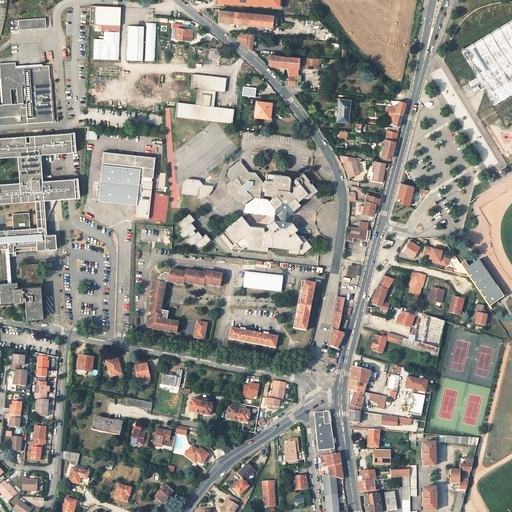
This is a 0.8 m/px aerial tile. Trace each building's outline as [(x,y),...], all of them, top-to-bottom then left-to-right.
[(119,26),(120,7),(96,5),(90,5),(89,24),(94,24),(94,31),(100,31),(100,25),(119,26)] [(271,27),(273,16),(219,10),(218,21),(271,27)] [(47,28),(47,18),(18,20),(19,29),(47,28)] [(511,20),(462,51),(477,77),(468,83),(474,93),(484,87),(494,105),(511,94),(511,20)] [(156,31),(155,23),(147,23),(147,32),(156,31)] [(176,39),(188,40),(189,34),(191,34),(191,30),(182,29),(182,25),(173,24),(173,28),(176,29),(176,39)] [(127,26),(126,60),(141,61),(143,26),(127,26)] [(118,60),(119,32),(103,31),(103,39),(94,39),(93,59),(118,60)] [(237,40),(244,45),(250,49),(252,50),(253,34),(238,33),(237,40)] [(275,56),(275,55),(270,55),(269,64),(271,65),(289,66),(289,76),(297,76),(297,75),(298,67),(318,68),(319,59),(305,57),(305,59),(275,56)] [(0,125),(53,121),(49,64),(15,67),(15,62),(0,62),(0,71),(2,104),(0,104),(0,125)] [(213,107),(215,94),(215,92),(225,93),(226,78),(192,74),(190,88),(197,89),(195,104),(177,102),(176,107),(175,116),(232,123),(234,109),(213,107)] [(288,84),(295,85),(297,86),(298,82),(301,82),(301,75),(297,75),(297,76),(289,76),(288,81),(288,84)] [(242,95),(255,97),(256,88),(243,86),(242,95)] [(337,121),(343,122),(348,122),(350,100),(339,99),(338,108),(337,121)] [(405,102),(399,101),(397,109),(389,109),(389,112),(394,113),(396,113),(402,114),(404,109),(405,102)] [(256,102),(255,117),(268,118),(268,120),(271,120),(272,109),(271,109),(271,103),(256,102)] [(394,113),(393,116),(392,120),(394,121),(392,125),(399,127),(401,120),(402,114),(396,113),(394,113)] [(88,139),(98,140),(99,131),(89,130),(88,139)] [(387,130),(385,139),(395,141),(396,137),(397,133),(387,130)] [(359,134),(354,133),(336,131),(335,138),(372,143),(373,136),(359,134)] [(0,183),(0,203),(35,201),(44,200),(79,197),(78,178),(42,180),(40,154),(76,152),(75,132),(0,137),(0,157),(17,156),(19,182),(0,183)] [(395,141),(385,139),(378,137),(377,142),(384,144),(381,156),(391,158),(392,154),(395,141)] [(355,157),(374,160),(374,158),(365,157),(366,153),(341,150),(340,154),(355,157)] [(103,151),(102,165),(140,169),(140,167),(154,168),(155,157),(103,151)] [(355,157),(345,160),(345,161),(349,176),(359,173),(355,157)] [(249,172),(240,161),(229,170),(228,176),(232,181),(228,185),(229,187),(228,187),(228,188),(229,188),(229,191),(229,193),(231,196),(233,200),(235,201),(237,203),(240,203),(242,203),(244,205),(253,198),(260,198),(261,192),(265,192),(264,195),(271,196),(272,199),(269,201),(275,209),(275,213),(276,214),(276,216),(275,216),(274,220),(267,226),(270,229),(267,232),(264,231),(264,228),(250,227),(242,217),(226,230),(240,248),(244,245),(248,249),(267,251),(268,246),(290,249),(290,253),(302,254),(311,247),(303,237),(298,236),(294,232),(297,229),(292,222),(292,218),(291,218),(291,215),(293,215),(293,211),(300,205),(298,202),(302,198),(308,199),(317,191),(312,184),(311,185),(309,182),(309,181),(304,174),(299,178),(298,178),(297,178),(296,178),(295,179),(295,180),(294,182),(290,182),(291,180),(290,179),(290,178),(289,177),(288,176),(267,174),(266,180),(263,182),(256,173),(249,172)] [(385,163),(375,161),(372,180),(382,181),(385,163)] [(140,167),(140,169),(102,165),(98,200),(137,204),(135,217),(144,218),(148,218),(154,168),(140,167)] [(498,170),(501,176),(507,173),(505,168),(498,170)] [(492,174),(486,177),(489,183),(496,180),(492,174)] [(400,183),(413,186),(414,181),(410,180),(411,176),(406,175),(405,179),(401,178),(400,183)] [(198,196),(198,199),(200,198),(203,198),(205,197),(207,196),(209,194),(210,192),(212,190),(213,186),(204,185),(200,180),(189,179),(184,183),(183,194),(198,196)] [(408,205),(413,189),(413,186),(400,183),(397,192),(395,201),(399,202),(408,205)] [(376,204),(379,204),(380,198),(366,194),(364,201),(376,204)] [(0,284),(5,284),(4,279),(11,279),(10,267),(9,267),(9,260),(9,256),(9,252),(16,252),(56,249),(55,234),(46,234),(44,200),(35,201),(37,227),(30,228),(29,213),(22,213),(22,214),(19,214),(19,213),(12,214),(13,229),(0,230),(0,284)] [(373,215),(376,204),(364,201),(361,212),(373,215)] [(429,226),(443,218),(439,211),(425,218),(429,226)] [(189,214),(180,222),(181,223),(179,224),(183,228),(181,230),(182,231),(180,233),(184,237),(186,236),(188,239),(186,240),(190,245),(192,243),(193,245),(195,243),(198,248),(200,246),(201,247),(210,240),(205,234),(202,237),(197,232),(195,233),(193,230),(195,229),(190,223),(194,220),(189,214)] [(358,228),(349,226),(347,240),(353,241),(354,238),(366,240),(368,229),(366,229),(358,228)] [(410,241),(403,251),(413,257),(419,247),(410,241)] [(442,250),(425,246),(422,256),(433,259),(439,260),(438,263),(446,265),(449,256),(441,254),(442,250)] [(494,288),(496,287),(478,260),(476,262),(494,288)] [(463,263),(461,265),(489,308),(492,306),(492,305),(503,298),(496,287),(494,288),(476,262),(468,267),(467,268),(465,265),(464,265),(463,263)] [(43,286),(41,264),(20,265),(22,287),(17,288),(17,283),(5,284),(0,284),(0,302),(24,301),(26,319),(42,318),(40,286),(43,286)] [(359,267),(348,264),(346,275),(356,278),(359,267)] [(215,286),(220,286),(222,275),(214,274),(210,273),(206,272),(206,274),(198,273),(198,274),(194,273),(194,272),(186,270),(185,273),(179,271),(179,269),(171,267),(169,274),(165,273),(159,277),(158,281),(154,281),(152,288),(154,289),(153,293),(151,292),(150,296),(152,297),(151,301),(153,301),(152,305),(151,305),(149,312),(152,313),(151,316),(153,316),(152,320),(150,320),(149,327),(176,332),(178,322),(166,320),(168,311),(160,309),(161,306),(160,306),(161,302),(164,290),(163,290),(164,285),(165,286),(165,281),(167,280),(176,282),(176,280),(180,281),(179,282),(184,283),(184,281),(188,282),(188,280),(192,281),(192,282),(204,285),(204,282),(212,284),(212,282),(216,283),(215,286)] [(283,276),(245,272),(243,287),(281,292),(283,276)] [(412,278),(410,285),(408,293),(418,295),(420,287),(422,280),(420,279),(421,275),(412,272),(411,277),(412,278)] [(377,287),(373,299),(383,302),(387,290),(391,285),(394,279),(384,276),(380,282),(377,287)] [(315,284),(304,282),(302,292),(301,291),(300,295),(301,296),(298,315),(296,315),(295,319),(297,319),(295,329),(306,331),(315,284)] [(431,288),(428,300),(441,303),(444,291),(431,288)] [(452,297),(448,312),(459,315),(463,300),(452,297)] [(344,299),(337,298),(335,312),(342,314),(344,299)] [(383,302),(373,299),(372,304),(381,307),(380,307),(391,311),(393,305),(383,302)] [(477,304),(475,313),(476,313),(475,319),(474,323),(484,325),(486,315),(485,314),(485,311),(481,310),(482,305),(477,304)] [(440,350),(445,321),(403,308),(398,323),(411,327),(414,316),(419,318),(414,341),(440,350)] [(340,320),(342,314),(335,312),(333,322),(340,323),(340,320)] [(207,323),(197,321),(194,337),(204,339),(207,323)] [(275,347),(277,337),(267,335),(268,333),(263,333),(263,334),(245,330),(245,329),(240,328),(240,330),(231,328),(228,338),(275,347)] [(332,330),(329,347),(337,348),(340,343),(343,337),(345,333),(341,332),(338,331),(332,330)] [(386,340),(438,357),(440,350),(414,341),(381,331),(379,336),(375,335),(371,349),(372,349),(372,351),(381,354),(386,340)] [(14,364),(13,364),(12,369),(16,369),(20,370),(20,365),(25,365),(25,355),(14,354),(14,356),(14,364)] [(86,371),(90,371),(92,358),(78,356),(77,370),(86,371)] [(116,373),(120,372),(117,358),(105,361),(109,377),(116,375),(116,373)] [(47,377),(47,369),(48,360),(47,360),(39,359),(37,376),(47,377)] [(143,381),(149,380),(146,364),(135,366),(138,381),(143,380),(143,381)] [(351,374),(349,390),(355,391),(355,392),(362,394),(362,392),(368,377),(374,379),(376,374),(352,367),(351,374)] [(28,370),(20,370),(16,369),(16,373),(16,378),(17,378),(16,385),(26,385),(28,370)] [(161,385),(178,388),(181,370),(177,370),(176,377),(163,374),(161,385)] [(394,388),(398,376),(390,374),(387,386),(394,388)] [(427,381),(407,377),(405,388),(413,389),(413,388),(415,389),(415,390),(425,392),(427,381)] [(48,391),(48,386),(47,385),(47,382),(39,381),(39,385),(37,385),(36,398),(39,399),(47,399),(48,391)] [(272,394),(271,398),(281,400),(283,400),(287,383),(275,381),(273,394),(272,394)] [(240,396),(255,398),(257,383),(247,382),(247,384),(242,383),(240,396)] [(348,407),(360,408),(362,401),(364,402),(365,399),(373,402),(373,403),(384,405),(385,397),(362,392),(362,394),(355,392),(351,405),(348,405),(348,407)] [(150,410),(151,402),(127,397),(125,404),(150,410)] [(281,400),(271,398),(270,398),(268,406),(269,406),(269,410),(275,411),(278,409),(278,408),(280,408),(281,400)] [(49,400),(47,399),(39,399),(37,415),(48,416),(49,400)] [(189,411),(199,413),(201,402),(191,400),(191,403),(189,403),(188,407),(190,408),(189,411)] [(13,410),(11,409),(10,413),(21,414),(22,401),(13,401),(13,406),(13,410)] [(201,402),(199,413),(209,415),(210,412),(211,412),(212,408),(211,408),(211,404),(201,402)] [(227,419),(237,420),(239,409),(229,407),(229,411),(227,411),(227,415),(228,415),(227,419)] [(249,411),(239,409),(237,420),(247,422),(248,419),(249,419),(250,415),(248,415),(249,411)] [(348,410),(349,418),(350,423),(358,424),(359,416),(359,415),(364,416),(364,413),(359,412),(348,410)] [(11,418),(11,421),(11,426),(20,427),(21,414),(10,413),(10,418),(11,418)] [(382,415),(382,421),(381,427),(396,428),(397,421),(404,422),(405,419),(392,417),(382,415)] [(92,430),(119,436),(122,422),(117,421),(117,422),(100,418),(95,417),(92,430)] [(324,425),(323,418),(314,419),(315,426),(324,425)] [(174,433),(185,436),(187,427),(176,424),(174,433)] [(315,426),(318,451),(334,449),(331,424),(324,425),(315,426)] [(35,439),(34,443),(43,444),(45,444),(45,440),(46,427),(35,426),(34,439),(35,439)] [(137,444),(143,446),(147,447),(150,435),(141,434),(142,429),(135,428),(132,445),(136,446),(137,444)] [(378,430),(376,430),(370,429),(368,429),(368,436),(365,436),(365,446),(377,448),(378,430)] [(175,438),(169,437),(167,436),(168,432),(156,430),(154,438),(155,439),(154,445),(161,447),(161,446),(172,448),(175,438)] [(424,434),(423,434),(409,433),(409,441),(416,441),(416,438),(424,438),(424,434)] [(12,436),(11,445),(13,445),(13,450),(21,450),(22,436),(12,436)] [(478,438),(447,436),(447,443),(476,445),(478,438)] [(286,461),(295,460),(293,442),(284,443),(286,461)] [(32,459),(36,459),(37,457),(41,457),(42,452),(42,448),(43,448),(43,444),(34,443),(32,443),(31,447),(32,447),(32,459)] [(422,458),(423,466),(434,466),(434,461),(435,461),(435,448),(434,447),(434,443),(422,443),(422,451),(422,458)] [(217,459),(230,450),(226,444),(213,452),(217,459)] [(185,456),(193,462),(195,459),(201,464),(208,455),(199,448),(197,450),(191,446),(185,456)] [(390,450),(379,450),(374,450),(374,454),(375,454),(375,464),(390,464),(390,450)] [(80,455),(62,451),(62,460),(78,463),(80,455)] [(343,479),(340,459),(339,453),(318,457),(320,475),(323,476),(338,479),(343,479)] [(460,511),(468,480),(461,480),(461,478),(459,478),(460,471),(465,471),(465,474),(470,474),(473,459),(466,459),(466,465),(460,465),(460,470),(450,470),(449,484),(459,484),(459,489),(452,511),(460,511)] [(232,489),(239,496),(248,486),(244,482),(255,471),(248,464),(237,474),(242,479),(232,489)] [(410,477),(410,468),(390,469),(391,478),(403,477),(410,477)] [(87,473),(72,469),(68,482),(74,484),(74,483),(78,484),(80,479),(81,479),(81,482),(85,483),(86,483),(87,483),(87,482),(88,480),(85,479),(87,473)] [(294,491),(307,489),(307,483),(306,483),(305,479),(305,476),(293,478),(294,491)] [(338,479),(323,476),(324,484),(321,485),(322,492),(324,491),(326,503),(323,503),(324,510),(326,510),(326,511),(341,511),(341,508),(338,479)] [(30,490),(37,490),(38,480),(28,479),(28,478),(23,477),(22,489),(30,490)] [(12,489),(13,488),(8,483),(7,483),(4,480),(0,483),(0,490),(8,500),(16,494),(12,489)] [(379,490),(380,490),(378,480),(375,480),(362,481),(358,482),(360,493),(363,493),(379,490)] [(264,507),(275,507),(274,482),(263,483),(264,507)] [(153,497),(160,503),(166,498),(167,499),(174,492),(165,484),(153,497)] [(121,500),(126,501),(128,493),(130,494),(131,489),(119,485),(115,499),(120,501),(121,500)] [(423,504),(423,511),(435,511),(434,507),(435,507),(435,492),(434,492),(434,488),(423,488),(423,497),(422,497),(422,504),(423,504)] [(381,511),(379,490),(363,493),(365,511),(381,511)] [(387,511),(397,510),(395,492),(384,494),(386,511),(387,511)] [(231,511),(238,502),(237,499),(228,494),(221,505),(216,507),(217,511),(231,511)] [(295,506),(304,505),(303,497),(294,498),(295,506)] [(61,510),(67,511),(70,511),(72,505),(74,506),(75,501),(66,498),(64,503),(63,503),(61,510)] [(19,500),(13,508),(18,511),(28,511),(31,509),(19,500)]
